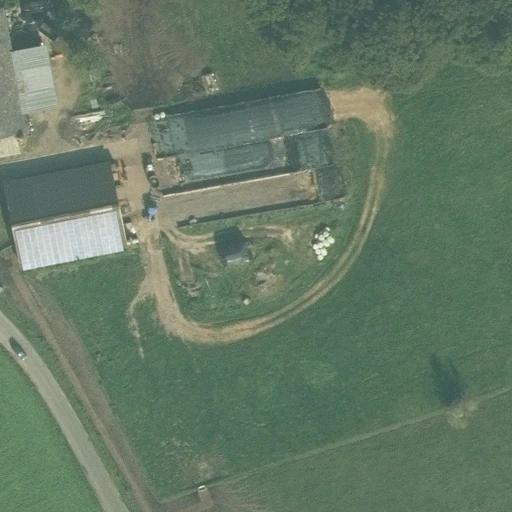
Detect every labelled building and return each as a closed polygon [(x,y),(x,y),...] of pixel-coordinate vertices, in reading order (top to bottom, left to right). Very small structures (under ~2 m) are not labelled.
[(32,27),(52,22),(46,0),(35,0),(26,2),(32,27)] [(2,7),(0,7),(0,136),(25,132),(17,92),(13,71),(2,7)] [(47,65),(13,71),(17,92),(51,85),(47,65)] [(257,104),(189,114),(192,129),(194,128),(196,147),(253,138),(252,136),(262,134),(257,104)] [(109,164),(3,185),(20,266),(125,245),(109,164)] [(172,199),(174,219),(289,205),(285,176),(202,186),(204,197),(189,198),(189,197),(172,199)] [(207,247),(209,265),(250,260),(247,242),(207,247)]
